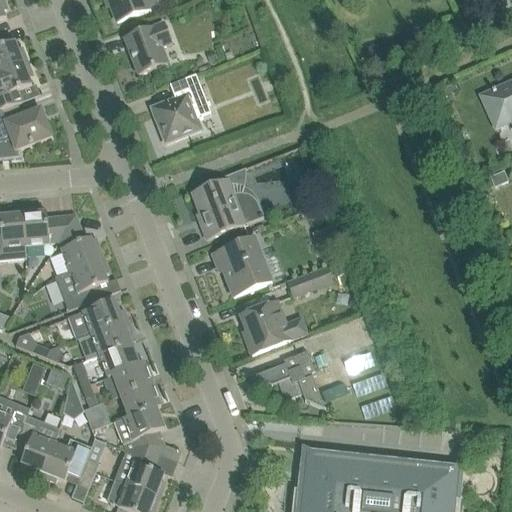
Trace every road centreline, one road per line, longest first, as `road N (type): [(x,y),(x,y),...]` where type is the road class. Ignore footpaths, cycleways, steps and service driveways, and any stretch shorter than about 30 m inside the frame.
road 1 (residential): [(132,172),(231,440),(211,511)]
road 2 (residential): [(65,0),(132,172)]
road 3 (residential): [(0,183),(132,172)]
